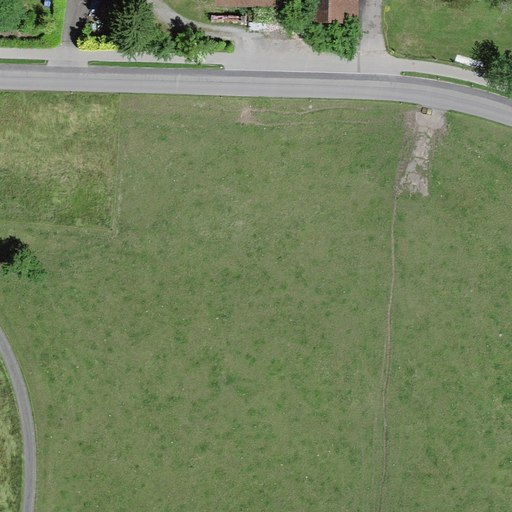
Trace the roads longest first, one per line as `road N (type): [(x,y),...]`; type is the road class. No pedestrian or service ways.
road 1 (tertiary): [(511,114),(373,87),(0,77)]
road 2 (residential): [(0,335),(26,416),(25,511)]
